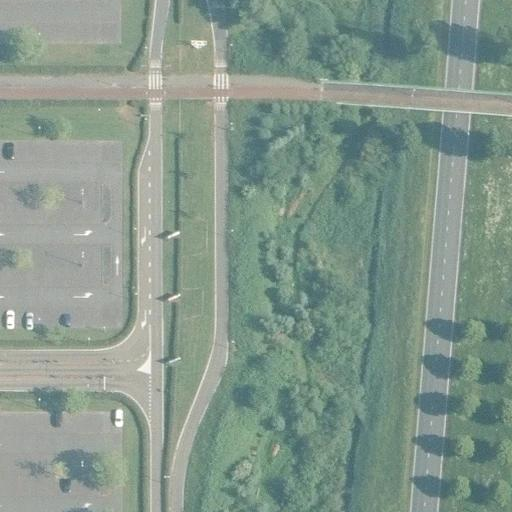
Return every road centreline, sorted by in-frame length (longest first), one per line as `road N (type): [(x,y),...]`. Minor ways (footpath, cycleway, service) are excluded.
road 1 (unclassified): [(184,511),(187,456),(228,324),(223,0)]
road 2 (secondary): [(469,0),(428,511)]
road 3 (unclassified): [(167,0),(164,511)]
